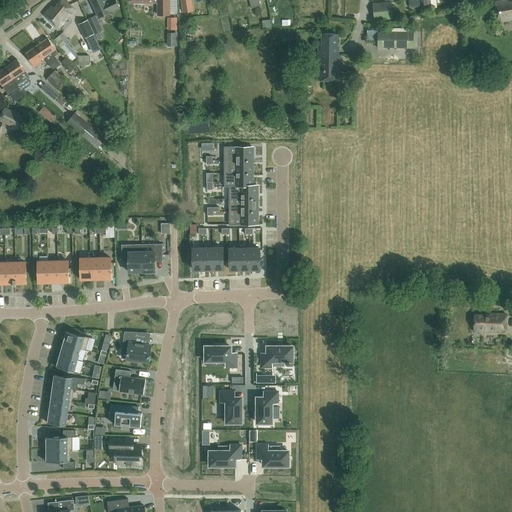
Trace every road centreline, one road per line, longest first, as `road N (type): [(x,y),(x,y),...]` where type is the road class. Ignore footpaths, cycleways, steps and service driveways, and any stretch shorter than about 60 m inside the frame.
road 1 (residential): [(249,486),(247,296)]
road 2 (residential): [(156,482),(171,304)]
road 3 (residential): [(23,486),(25,405),(45,311)]
road 4 (residential): [(247,296),(281,286),(283,155)]
road 5 (residential): [(23,486),(156,482)]
road 6 (residential): [(45,311),(171,304)]
